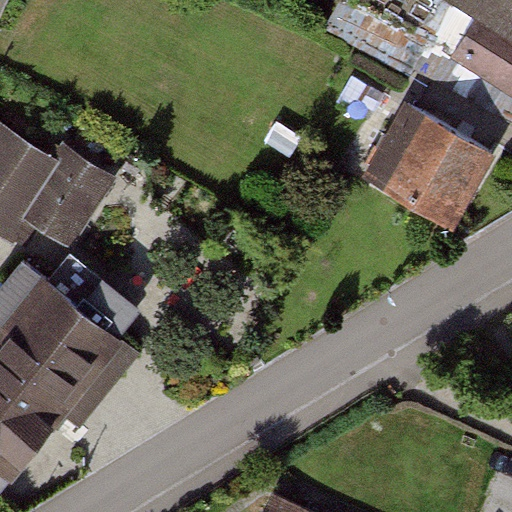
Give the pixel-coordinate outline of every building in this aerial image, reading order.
[(511,0),(467,0),(511,28),(511,0)] [(498,142),(410,98),(370,177),(458,221),(498,142)] [(59,156),(0,118),(0,228),(29,247),(43,224),(73,243),(118,174),(68,143),(59,156)] [(81,272),(67,290),(26,257),(0,290),(0,481),(60,406),(78,421),(116,373),(97,359),(141,304),(106,276),(98,285),(81,272)] [(269,369),(263,360),(253,366),(259,375),(269,369)] [(298,511),(275,500),(269,511),(298,511)]
